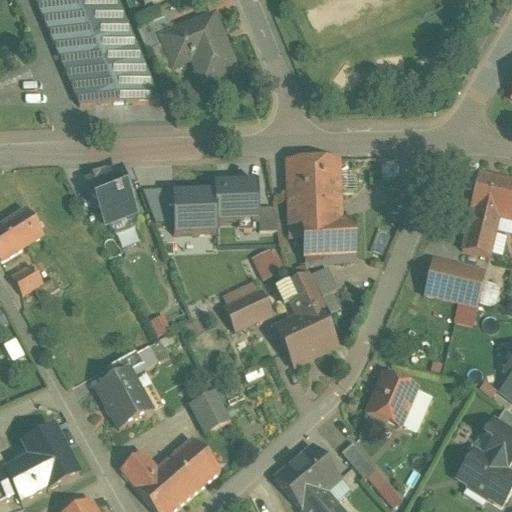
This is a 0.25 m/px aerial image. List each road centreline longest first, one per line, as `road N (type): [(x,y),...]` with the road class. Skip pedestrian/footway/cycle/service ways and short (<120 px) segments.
road 1 (residential): [(451,141),(359,360),(328,406),(205,511)]
road 2 (residential): [(303,143),(0,147)]
road 3 (residential): [(303,143),(248,0)]
road 4 (residential): [(451,141),(303,143)]
road 5 (residential): [(133,511),(65,395)]
